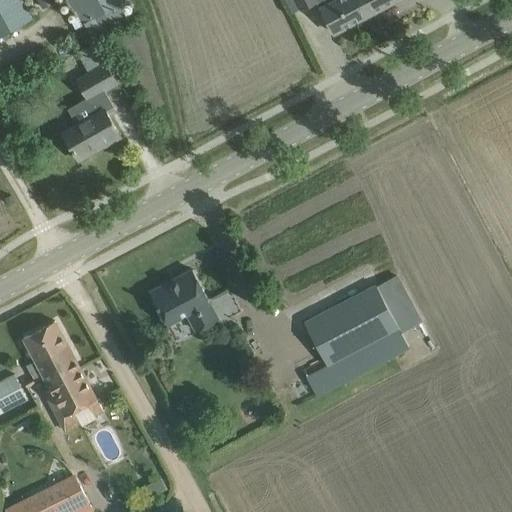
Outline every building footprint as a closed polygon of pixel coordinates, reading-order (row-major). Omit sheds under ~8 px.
[(0,0),(0,36),(32,18),(22,0),(39,0),(44,8),(56,1),(55,0),(68,0),(74,10),(77,9),(84,22),(123,0),(0,0)] [(296,0),(301,8),(317,0),(316,0),(296,0)] [(373,11),(367,0),(316,0),(317,0),(333,32),(373,11)] [(367,0),(373,11),(394,0),(367,0)] [(88,99),(104,90),(116,83),(106,63),(104,64),(92,43),(78,51),(90,73),(77,79),(88,99)] [(104,90),(88,99),(70,109),(78,123),(63,131),(79,160),(96,150),(94,146),(118,132),(104,108),(111,104),(104,90)] [(209,300),(202,286),(192,269),(150,291),(167,323),(187,312),(196,330),(218,319),(208,301),(209,300)] [(390,284),(379,290),(376,284),(305,321),(326,361),(304,372),(318,397),(409,348),(401,332),(412,326),(390,284)] [(23,337),(43,374),(56,367),(61,376),(80,366),(55,320),(23,337)] [(56,367),(43,374),(65,415),(97,398),(80,366),(61,376),(56,367)] [(0,412),(28,398),(24,391),(15,373),(0,381),(0,412)] [(92,511),(75,476),(38,493),(6,509),(7,511),(92,511)] [(162,477),(145,486),(151,497),(168,487),(162,477)]
